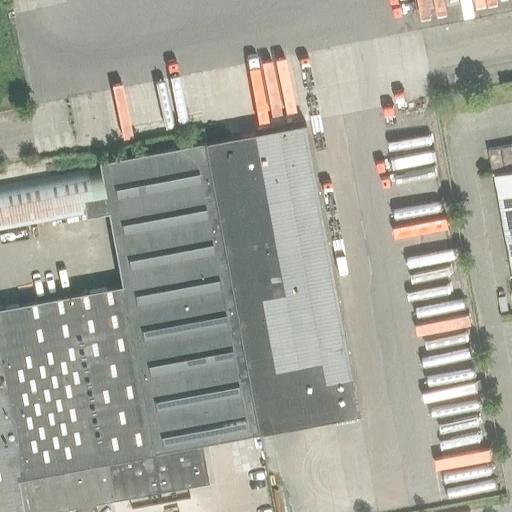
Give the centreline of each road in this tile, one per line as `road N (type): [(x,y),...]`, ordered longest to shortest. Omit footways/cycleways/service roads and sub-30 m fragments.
road 1 (unknown): [(336,0),(402,511)]
road 2 (unknown): [(79,0),(93,25),(120,34),(228,25),(299,0)]
